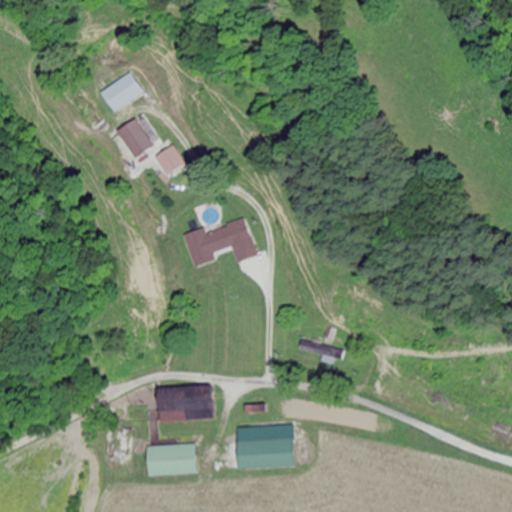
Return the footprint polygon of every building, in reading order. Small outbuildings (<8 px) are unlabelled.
[(144,95),(130,75),(102,95),(117,115),(144,95)] [(139,160),(156,149),(137,120),(120,131),(139,160)] [(187,165),(174,145),(157,156),(171,176),(187,165)] [(257,258),(244,221),(210,233),(208,229),(186,237),(199,271),(219,264),(216,255),(233,249),(239,265),(257,258)] [(301,352),(342,363),(345,354),(304,342),(301,352)] [(214,419),(214,398),(190,398),(190,419),(214,419)] [(297,469),(297,441),(240,442),(241,470),(297,469)] [(151,478),(200,475),(198,446),(149,449),(151,478)]
